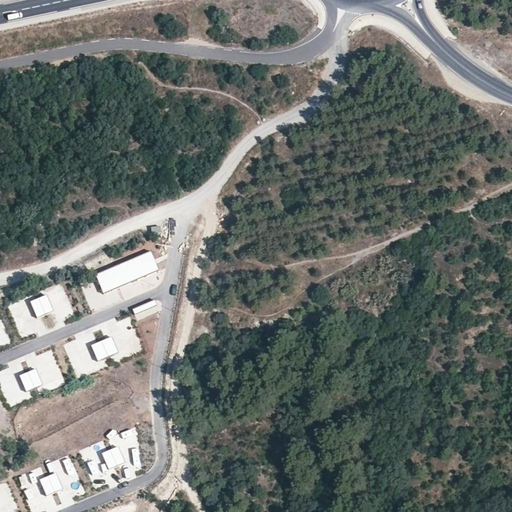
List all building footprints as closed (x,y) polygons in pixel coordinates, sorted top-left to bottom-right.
[(150,253),(95,276),(103,295),(158,272),(150,253)] [(52,313),(46,298),(30,304),(37,320),(52,313)] [(157,307),(154,301),(132,311),(135,316),(157,307)] [(117,355),(111,340),(92,348),(98,363),(117,355)] [(42,387),(36,371),(20,378),(27,394),(42,387)] [(124,464),(118,449),(102,455),(109,471),(124,464)] [(63,491),(56,475),(40,482),(47,497),(63,491)]
